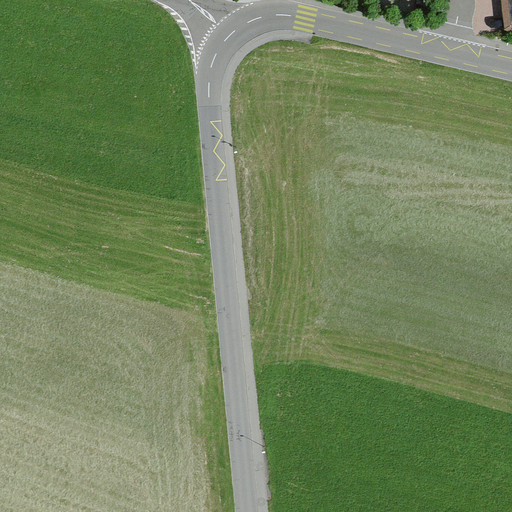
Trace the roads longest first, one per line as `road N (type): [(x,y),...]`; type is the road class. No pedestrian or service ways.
road 1 (tertiary): [(246,511),(208,99),(214,54),(229,33)]
road 2 (tertiary): [(229,33),(289,15),(450,53)]
